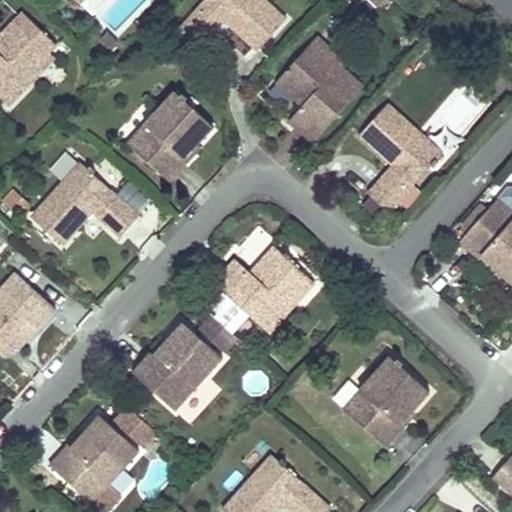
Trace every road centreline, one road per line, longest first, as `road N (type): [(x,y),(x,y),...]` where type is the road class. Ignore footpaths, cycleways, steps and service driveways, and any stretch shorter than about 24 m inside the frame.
road 1 (residential): [(0,442),(238,179),(280,177),(378,268)]
road 2 (residential): [(378,268),(484,359),(481,408),(387,511)]
road 3 (residential): [(378,268),(511,129)]
